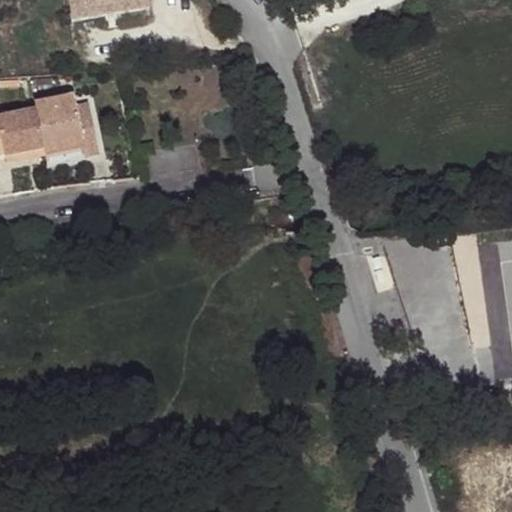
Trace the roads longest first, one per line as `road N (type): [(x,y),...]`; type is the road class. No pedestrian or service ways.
road 1 (residential): [(413,511),(313,166)]
road 2 (residential): [(313,166),(0,209)]
road 3 (residential): [(313,166),(272,47),(239,0)]
